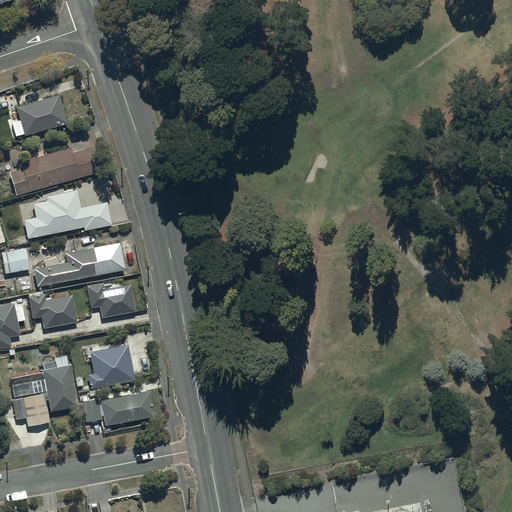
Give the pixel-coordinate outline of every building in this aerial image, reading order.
[(57,97),(15,110),(19,123),(10,126),(14,140),(23,137),(24,139),(66,126),(57,97)] [(70,149),(19,164),(21,171),(9,175),(16,199),(98,175),(90,150),(72,156),(70,149)] [(34,204),(37,217),(23,219),(27,238),(84,227),(85,230),(113,225),(108,202),(81,207),(77,190),(46,196),(47,201),(34,204)] [(31,272),(35,290),(125,272),(120,245),(64,256),(66,265),(31,272)] [(28,274),(25,252),(1,256),(4,277),(28,274)] [(104,283),(88,286),(91,307),(100,305),(102,317),(136,311),(131,283),(104,288),(104,283)] [(45,293),(29,295),(32,317),(41,316),(43,327),(77,321),(73,295),(46,299),(45,293)] [(20,334),(13,302),(0,305),(0,348),(11,346),(9,336),(20,334)] [(43,344),(24,347),(26,356),(44,353),(43,344)] [(128,344),(90,351),(94,373),(88,374),(90,388),(135,379),(128,344)] [(71,363),(42,368),(44,379),(13,385),(15,396),(47,390),(51,411),(79,405),(71,363)] [(44,392),(13,398),(17,418),(26,417),(28,425),(50,421),(44,392)] [(148,393),(99,403),(104,428),(153,418),(148,393)] [(101,422),(98,401),(81,404),(85,425),(101,422)]
